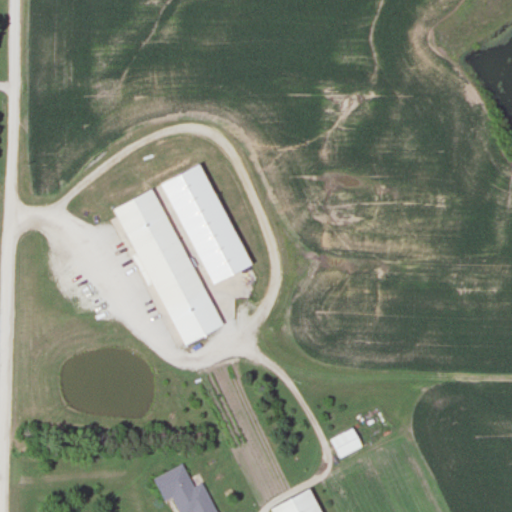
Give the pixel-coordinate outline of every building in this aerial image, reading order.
[(159,180),(168,203),(206,189),(197,165),(159,180)] [(113,206),(176,347),(217,328),(155,187),(113,206)] [(359,446),(349,427),(327,439),(337,458),(359,446)] [(151,478),(161,500),(169,497),(176,511),(212,511),(199,483),(190,487),(180,465),(151,478)] [(321,511),(311,488),(270,505),(272,511),(321,511)]
